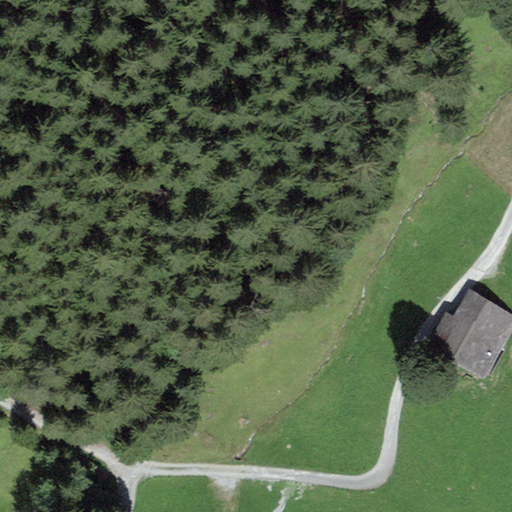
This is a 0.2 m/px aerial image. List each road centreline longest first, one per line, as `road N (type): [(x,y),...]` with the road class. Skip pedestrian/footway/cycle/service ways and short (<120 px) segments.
road 1 (track): [(124,470),(374,476),(393,445),(394,405),(418,341),(447,298),(481,268),(511,213)]
road 2 (track): [(0,397),(124,470),(125,511)]
